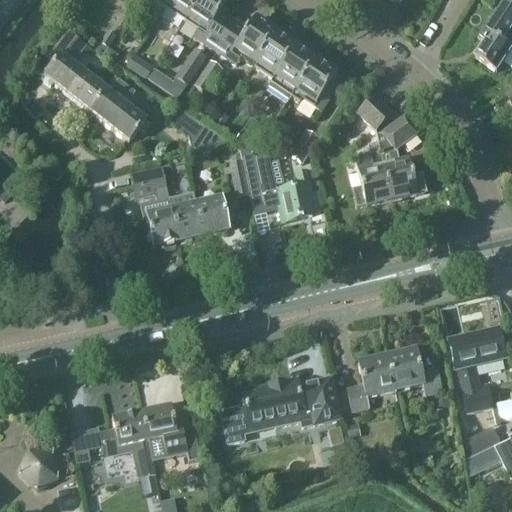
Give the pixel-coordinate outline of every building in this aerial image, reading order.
[(149,0),(165,10),(171,0),(149,0)] [(185,24),(200,0),(171,0),(165,10),(185,24)] [(221,0),(200,0),(185,24),(198,33),(192,42),(213,55),(233,25),(220,16),(228,4),(221,0)] [(511,0),(507,0),(479,43),(485,47),(476,59),(499,75),(511,55),(511,33),(511,30),(511,0)] [(241,61),(253,69),(275,36),(254,22),(246,33),(233,25),(213,55),(235,70),(241,61)] [(90,114),(107,92),(89,78),(92,75),(76,62),(86,49),(68,35),(48,61),(54,66),(44,78),(90,114)] [(106,51),(114,39),(107,35),(99,47),(106,51)] [(253,69),(273,82),(295,50),(275,36),(253,69)] [(268,89),(290,103),(294,97),(294,96),(316,64),(295,50),(273,82),(268,89)] [(113,65),(118,58),(113,55),(108,51),(103,58),(113,65)] [(175,82),(186,89),(206,59),(195,52),(175,82)] [(129,63),(125,70),(145,83),(151,73),(141,67),(139,70),(129,63)] [(222,71),(211,63),(194,88),(205,95),(222,71)] [(336,77),(316,64),(294,96),(294,97),(318,113),(330,94),(326,92),(336,77)] [(119,93),(132,103),(138,94),(126,84),(119,93)] [(107,92),(90,114),(129,145),(146,122),(107,92)] [(365,122),(382,105),(372,96),(356,114),(365,122)] [(382,105),(365,122),(375,132),(392,114),(382,105)] [(377,136),(378,143),(378,145),(391,201),(426,193),(422,175),(413,177),(409,161),(400,163),(397,150),(417,134),(404,117),(382,133),(377,136)] [(202,125),(190,138),(193,153),(231,144),(202,125)] [(302,163),(318,139),(308,132),(292,156),(302,163)] [(260,148),(243,137),(235,148),(252,160),(260,148)] [(355,209),(391,201),(378,145),(367,147),(369,155),(354,159),(361,188),(351,191),(355,209)] [(299,187),(275,192),(268,159),(256,161),(261,185),(265,207),(278,204),(282,223),(312,216),(307,196),(311,195),(306,173),(296,175),(299,187)] [(249,187),(261,185),(256,161),(244,163),(249,187)] [(248,197),(247,192),(241,164),(228,166),(234,200),(248,197)] [(162,170),(130,177),(132,189),(164,182),(162,170)] [(155,196),(167,194),(164,182),(132,189),(135,201),(155,196)] [(6,191),(0,197),(0,203),(4,207),(13,197),(6,191)] [(147,220),(153,250),(163,248),(164,252),(174,250),(173,245),(178,244),(171,213),(167,194),(155,196),(156,203),(140,207),(143,220),(147,220)] [(196,207),(203,238),(228,233),(221,201),(196,207)] [(180,244),(181,248),(191,246),(190,241),(203,238),(196,207),(171,213),(178,244),(180,244)] [(502,362),(496,334),(496,333),(448,344),(455,372),(456,372),(466,415),(492,410),(487,386),(478,388),(474,368),(502,362)] [(386,359),(394,395),(421,388),(423,399),(441,394),(436,371),(418,375),(413,353),(386,359)] [(394,395),(386,359),(357,366),(362,388),(345,392),(351,415),(368,411),(366,401),(394,395)] [(334,395),(315,399),(314,391),(298,395),(296,385),(256,393),(257,397),(242,401),(245,412),(238,413),(237,411),(220,415),(227,447),(244,444),(241,429),(272,422),(274,431),(312,423),(314,429),(340,423),(334,395)] [(170,409),(142,415),(148,445),(152,464),(189,456),(190,464),(200,462),(194,433),(183,435),(181,423),(173,425),(170,409)] [(148,445),(142,415),(111,422),(113,432),(98,435),(103,459),(137,451),(143,481),(155,478),(152,464),(148,445)] [(465,463),(466,463),(500,446),(491,429),(461,444),(465,463)] [(324,434),(327,446),(340,443),(337,430),(324,434)] [(511,448),(509,443),(493,451),(505,475),(511,471),(511,448)] [(25,451),(21,461),(16,475),(35,493),(58,479),(52,453),(25,451)]
